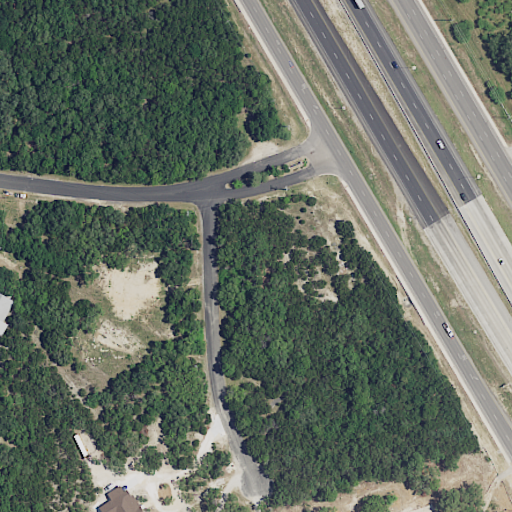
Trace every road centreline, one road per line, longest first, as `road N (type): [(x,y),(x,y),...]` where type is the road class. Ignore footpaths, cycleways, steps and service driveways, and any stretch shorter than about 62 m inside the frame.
road 1 (secondary): [(249,0),(511,444)]
road 2 (motorway): [(306,0),(511,338)]
road 3 (motorway): [(511,285),(355,0)]
road 4 (residential): [(208,184),(216,376),(256,484)]
road 5 (secondary): [(511,179),(407,0)]
road 6 (residential): [(0,181),(185,193)]
road 7 (residential): [(185,193),(230,196),(342,159)]
road 8 (residential): [(328,137),(185,193)]
